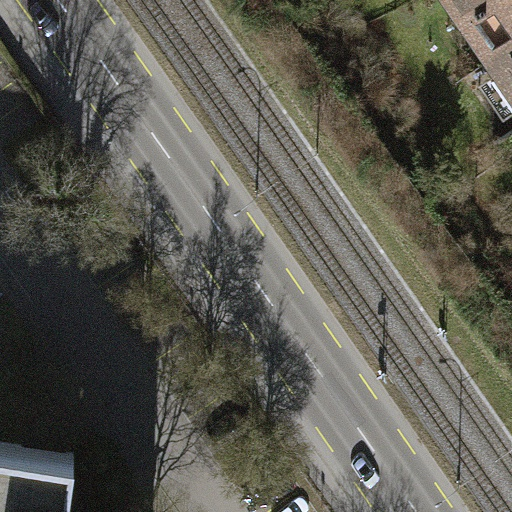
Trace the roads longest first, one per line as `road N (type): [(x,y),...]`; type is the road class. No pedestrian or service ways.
road 1 (secondary): [(61,0),(419,511)]
road 2 (residential): [(208,511),(0,216)]
